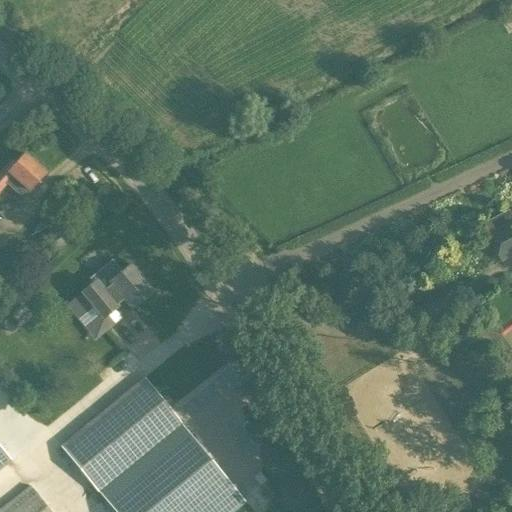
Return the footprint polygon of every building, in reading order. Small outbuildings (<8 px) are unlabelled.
[(23,152),(15,161),(12,158),(0,171),(0,241),(16,223),(0,208),(0,189),(5,184),(21,199),(45,172),(23,152)] [(511,225),(493,236),(505,258),(511,254),(511,225)] [(81,292),(102,318),(116,306),(115,305),(122,298),(131,309),(152,291),(130,264),(109,282),(110,283),(102,290),(95,280),(81,292)] [(113,511),(230,511),(243,501),(142,378),(60,446),(113,511)] [(0,468),(10,461),(0,449),(0,468)] [(50,511),(30,485),(29,486),(30,486),(0,509),(0,511),(50,511)]
